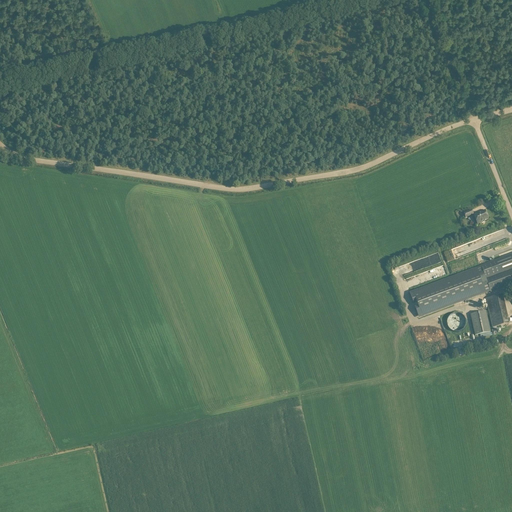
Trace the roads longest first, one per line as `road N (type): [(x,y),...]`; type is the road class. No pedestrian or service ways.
road 1 (track): [(0,143),(9,156),(240,189),(361,172),(441,132),(511,110)]
road 2 (track): [(0,89),(375,0)]
road 3 (track): [(473,120),(426,0)]
